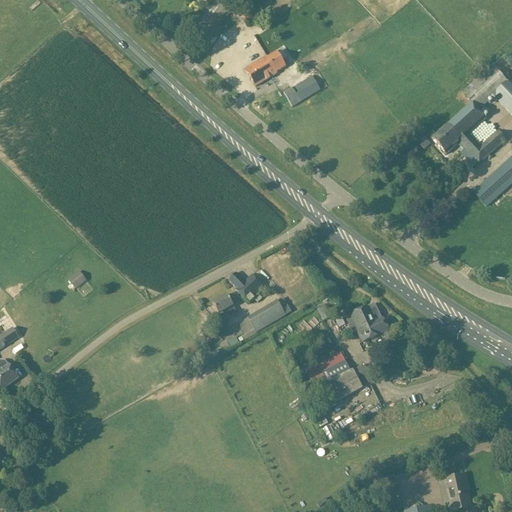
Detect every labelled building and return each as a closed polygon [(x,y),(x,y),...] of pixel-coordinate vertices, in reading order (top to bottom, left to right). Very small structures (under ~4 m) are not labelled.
[(238,12),(250,26),(254,21),(242,8),(238,12)] [(244,71),(255,88),(277,75),(276,73),(285,68),(277,53),(267,59),(267,57),(244,71)] [(462,94),(471,104),(431,140),(446,155),(457,145),(464,152),(465,150),(479,166),(506,142),(497,132),(491,127),(474,142),(468,135),(485,119),(478,112),(486,105),(494,98),(511,117),(511,87),(507,82),(507,83),(492,66),(469,87),(462,94)] [(292,109),(320,91),(311,77),(283,95),(292,109)] [(511,158),(473,194),(486,208),(511,184),(511,158)] [(79,272),(68,281),(75,290),(86,282),(79,272)] [(244,301),(248,305),(264,289),(252,276),(245,282),(236,274),(228,282),(236,290),(235,291),(244,301)] [(322,302),(330,299),(327,294),(320,297),(322,302)] [(237,314),(233,307),(227,296),(212,305),(218,316),(219,315),(223,322),(237,314)] [(240,343),(247,339),(286,317),(277,302),(248,319),(248,320),(238,325),(245,337),(239,340),(240,343)] [(315,308),(323,322),(330,318),(323,304),(315,308)] [(375,305),(349,317),(347,318),(344,313),(334,318),(339,329),(345,326),(342,321),(346,319),(353,333),(382,320),(375,305)] [(383,319),(382,320),(353,333),(353,334),(356,332),(362,344),(382,335),(387,345),(394,342),(383,319)] [(13,329),(0,337),(0,351),(19,339),(13,329)] [(434,365),(429,359),(418,366),(423,374),(434,365)] [(0,362),(0,392),(2,391),(3,391),(18,379),(8,366),(5,363),(0,362)] [(328,384),(323,386),(315,390),(325,409),(362,390),(361,388),(373,383),(365,366),(353,372),(353,371),(340,377),(338,374),(333,376),(326,380),(328,384)] [(336,439),(329,428),(323,431),(329,443),(336,439)] [(381,479),(388,506),(401,503),(395,476),(381,479)] [(444,483),(445,492),(446,495),(442,495),(444,511),(457,511),(458,511),(471,510),(467,491),(469,490),(467,479),(444,483)]
